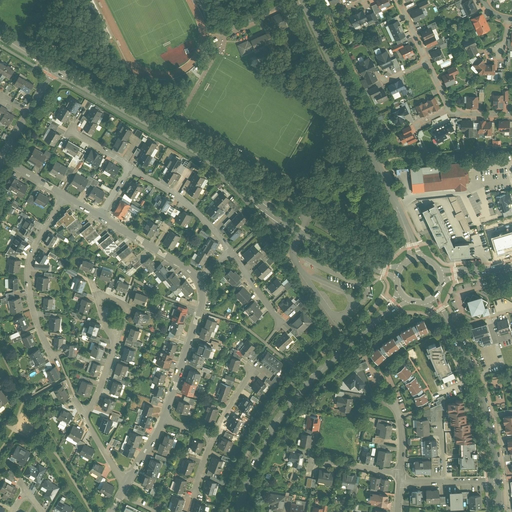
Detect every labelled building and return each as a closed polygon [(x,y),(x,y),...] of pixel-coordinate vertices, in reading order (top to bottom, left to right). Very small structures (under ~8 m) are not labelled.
[(91,0),(88,1),(93,14),(98,11),(93,0),(91,0)] [(387,0),(379,0),(377,1),(378,3),(380,8),(385,6),(386,7),(390,5),(387,0)] [(426,0),(418,4),(420,8),(421,9),(429,5),(426,0)] [(463,0),(460,0),(455,3),(458,9),(461,7),(460,5),(465,2),(463,0)] [(469,0),(465,2),(460,5),(461,7),(462,9),(464,8),(467,14),(462,17),(476,10),(474,5),(473,3),(473,2),(472,2),(471,0),(469,0)] [(378,3),(371,6),(374,12),(375,14),(382,11),(380,8),(378,3)] [(420,8),(411,12),(415,21),(425,17),(421,9),(420,8)] [(361,12),(353,15),(353,16),(349,18),(351,22),(351,23),(352,23),(354,27),(359,25),(360,25),(363,24),(363,23),(365,22),(367,21),(365,16),(363,11),(361,12)] [(374,12),(365,16),(367,21),(365,22),(367,25),(378,20),(375,14),(374,12)] [(282,15),(262,24),(267,34),(268,33),(286,25),(282,15)] [(481,15),(472,19),(472,20),(476,29),(477,29),(478,31),(480,31),(481,33),(482,33),(488,31),(488,30),(487,28),(488,27),(485,20),(484,20),(481,15)] [(250,16),(241,20),(243,24),(252,21),(250,16)] [(399,25),(397,21),(388,25),(395,40),(404,36),(402,32),(403,31),(400,25),(399,25)] [(435,22),(427,26),(428,29),(431,28),(432,30),(438,28),(435,22)] [(428,29),(421,33),(425,40),(424,40),(434,35),(432,30),(431,28),(428,29)] [(267,34),(251,41),(251,42),(247,43),(247,42),(239,46),(242,54),(251,51),(253,51),(252,49),(254,48),(266,43),(270,53),(276,50),(268,33),(267,34)] [(434,35),(424,40),(428,47),(435,44),(437,43),(436,41),(434,36),(434,35)] [(442,38),(436,41),(437,43),(435,44),(436,47),(440,46),(444,43),(442,38)] [(473,38),(463,43),(466,49),(467,49),(468,52),(475,48),(474,46),(476,45),(473,38)] [(293,39),(282,43),(286,51),(296,46),(293,39)] [(401,43),(393,46),(396,51),(400,49),(403,48),(401,43)] [(403,48),(400,49),(405,58),(414,54),(409,45),(403,48)] [(440,49),(431,53),(433,56),(432,57),(433,59),(435,60),(435,61),(444,57),(440,49)] [(388,54),(386,51),(376,55),(378,59),(377,59),(382,69),(393,64),(388,54)] [(475,57),(468,60),(473,65),(478,60),(475,57)] [(481,74),(486,66),(482,63),(483,62),(480,58),(478,60),(473,65),(477,69),(476,69),(481,74)] [(368,59),(359,63),(361,65),(358,66),(363,76),(364,76),(365,79),(361,81),(365,89),(371,86),(370,83),(377,80),(374,74),(372,74),(371,71),(375,69),(371,60),(369,61),(368,59)] [(486,66),(481,74),(482,74),(492,74),(494,74),(494,72),(494,64),(489,64),(489,66),(486,66)] [(11,67),(8,65),(7,66),(3,74),(9,78),(14,70),(10,68),(11,67)] [(455,66),(447,70),(449,74),(451,73),(452,75),(457,73),(455,66)] [(449,74),(447,74),(447,76),(443,78),(445,82),(444,83),(445,85),(446,86),(447,86),(453,83),(452,82),(452,81),(454,80),(453,78),(452,75),(451,73),(449,74)] [(26,80),(19,76),(14,85),(21,89),(26,80)] [(33,85),(26,80),(21,89),(28,93),(31,88),(32,87),(33,85)] [(397,82),(393,85),(392,84),(392,85),(388,86),(392,95),(399,91),(401,95),(406,93),(405,89),(405,88),(401,80),(398,82),(397,82)] [(377,86),(368,90),(372,98),(376,96),(375,94),(380,92),(377,86)] [(380,92),(375,94),(376,96),(379,103),(380,103),(383,102),(383,101),(388,99),(383,90),(380,92)] [(503,96),(496,96),(496,99),(494,101),(494,103),(493,104),(493,106),(494,107),(494,108),(503,108),(503,100),(503,96)] [(477,97),(468,97),(468,101),(467,102),(467,108),(477,108),(477,97)] [(426,103),(430,111),(432,110),(432,111),(439,108),(434,98),(431,100),(428,101),(428,102),(426,102),(426,103)] [(80,104),(71,99),(69,102),(70,103),(67,109),(72,111),(75,113),(77,110),(76,110),(80,104)] [(430,111),(426,103),(424,104),(423,104),(422,103),(422,104),(420,106),(419,105),(416,107),(420,117),(427,113),(427,112),(430,111)] [(67,109),(63,106),(57,116),(62,119),(61,120),(65,123),(72,111),(67,109)] [(401,109),(391,114),(393,117),(392,117),(391,119),(393,122),(394,122),(395,122),(396,125),(404,121),(402,118),(403,116),(408,113),(405,106),(401,108),(401,109)] [(102,113),(92,108),(86,118),(89,119),(96,123),(102,113)] [(11,114),(6,111),(4,114),(0,121),(5,124),(6,123),(9,125),(14,116),(11,114)] [(98,125),(89,119),(87,122),(83,129),(92,134),(98,125)] [(449,121),(443,124),(444,125),(447,132),(450,131),(450,133),(454,131),(449,121)] [(468,121),(467,121),(462,121),(462,131),(463,131),(464,131),(465,131),(469,131),(472,131),(472,129),(472,121),(470,121),(468,121)] [(509,121),(500,121),(499,131),(509,131),(510,131),(510,127),(509,121)] [(132,131),(122,125),(116,136),(119,137),(126,141),(132,131)] [(444,125),(433,130),(436,135),(434,136),(437,142),(443,139),(444,140),(447,138),(446,137),(446,136),(445,133),(447,132),(444,125)] [(142,132),(137,129),(134,135),(139,138),(142,132)] [(411,132),(407,134),(405,129),(402,130),(404,133),(399,135),(403,143),(404,146),(409,144),(416,140),(414,135),(412,136),(411,132)] [(60,135),(51,130),(48,135),(49,135),(46,141),(45,140),(54,146),(60,135)] [(149,136),(142,132),(139,138),(145,142),(147,139),(148,139),(149,136)] [(126,141),(119,137),(113,148),(121,152),(124,147),(125,148),(128,142),(126,141)] [(148,139),(147,139),(145,142),(140,150),(143,151),(150,155),(157,144),(148,139)] [(79,147),(68,141),(64,148),(65,149),(66,148),(69,150),(67,152),(76,158),(80,151),(78,150),(79,147)] [(44,154),(35,149),(31,154),(32,154),(29,158),(36,163),(35,165),(40,167),(45,158),(46,156),(44,154)] [(52,154),(47,151),(44,154),(46,156),(45,158),(49,160),(52,154)] [(95,153),(91,151),(88,156),(86,160),(93,164),(92,166),(96,168),(102,158),(95,154),(95,153)] [(150,155),(143,151),(138,161),(147,167),(153,157),(150,155)] [(88,156),(84,154),(80,160),(80,161),(84,163),(86,160),(88,156)] [(182,162),(174,157),(172,160),(171,159),(166,167),(169,168),(175,172),(180,165),(182,162)] [(109,163),(104,161),(100,167),(105,170),(109,163)] [(67,168),(56,162),(51,171),(57,175),(56,176),(61,179),(64,174),(67,169),(67,168)] [(120,169),(109,162),(109,163),(105,170),(111,174),(110,176),(114,178),(120,169)] [(466,163),(440,166),(440,171),(422,173),(424,191),(466,187),(465,183),(468,183),(466,163)] [(74,170),(68,166),(67,168),(67,169),(64,174),(70,177),(74,170)] [(175,172),(169,168),(163,179),(170,183),(173,178),(175,179),(178,174),(175,172)] [(76,173),(76,174),(75,175),(71,182),(79,187),(78,189),(82,191),(87,183),(88,181),(86,179),(77,174),(76,173)] [(205,178),(195,173),(190,181),(193,183),(200,187),(205,178)] [(18,180),(11,176),(10,177),(11,177),(8,181),(4,188),(10,192),(12,189),(17,192),(16,194),(22,198),(28,187),(17,181),(18,180)] [(132,181),(125,194),(133,198),(137,190),(140,192),(143,188),(132,181)] [(200,187),(193,183),(187,192),(196,198),(202,188),(200,187)] [(105,193),(94,187),(89,196),(99,203),(105,193)] [(222,192),(213,201),(221,209),(227,202),(229,199),(222,192)] [(49,199),(39,193),(34,201),(40,205),(44,207),(46,205),(47,203),(49,199)] [(509,193),(497,197),(501,211),(509,208),(507,202),(511,201),(509,193)] [(454,194),(449,197),(456,213),(454,214),(457,220),(459,219),(465,232),(470,229),(454,194)] [(171,202),(161,196),(156,206),(159,208),(159,209),(160,209),(168,213),(171,206),(169,205),(171,202)] [(238,205),(230,198),(229,199),(227,202),(231,206),(231,207),(233,210),(238,205)] [(142,206),(132,199),(130,202),(140,209),(142,206)] [(128,205),(120,201),(118,205),(117,208),(117,207),(113,213),(122,218),(123,217),(124,218),(125,217),(123,216),(127,210),(129,211),(131,207),(128,205)] [(140,209),(130,202),(128,205),(131,207),(138,212),(140,209)] [(214,203),(207,211),(215,219),(219,214),(223,210),(221,209),(215,203),(214,203)] [(446,250),(453,246),(449,238),(450,237),(434,203),(427,206),(428,207),(422,210),(430,229),(439,246),(443,244),(446,250)] [(191,216),(184,211),(182,214),(180,213),(181,212),(178,210),(176,214),(179,216),(175,221),(183,225),(185,222),(187,223),(191,216)] [(70,215),(67,211),(64,213),(65,214),(59,219),(60,219),(56,222),(57,223),(59,226),(63,223),(66,227),(76,218),(72,213),(70,215)] [(240,212),(237,216),(235,218),(232,221),(232,222),(235,224),(240,229),(245,223),(244,222),(247,219),(248,220),(240,212)] [(76,218),(66,227),(71,232),(81,223),(76,218)] [(229,219),(224,224),(227,227),(232,222),(232,221),(229,219)] [(35,225),(26,220),(20,231),(28,236),(35,225)] [(149,220),(143,231),(151,236),(154,231),(157,225),(149,220)] [(83,226),(78,230),(85,238),(95,230),(91,225),(91,224),(88,221),(83,226)] [(81,223),(71,232),(73,234),(78,230),(83,226),(81,223)] [(170,226),(166,224),(162,231),(166,233),(170,226)] [(240,229),(235,224),(228,230),(236,238),(242,232),(240,229)] [(211,235),(201,229),(199,234),(202,236),(202,234),(208,238),(210,235),(211,235)] [(95,230),(85,238),(92,245),(97,241),(101,237),(99,234),(98,234),(95,230)] [(511,230),(492,236),(497,254),(511,249),(511,230)] [(171,231),(164,243),(169,246),(170,245),(173,247),(180,237),(171,231)] [(57,238),(50,233),(44,243),(51,247),(57,238)] [(105,239),(99,243),(104,249),(114,240),(110,235),(105,239)] [(21,238),(17,236),(17,237),(14,243),(16,244),(13,248),(21,253),(21,252),(20,252),(26,242),(27,243),(27,242),(21,238)] [(219,244),(209,238),(210,239),(207,245),(206,244),(205,244),(215,250),(219,244)] [(114,240),(104,249),(108,254),(113,249),(118,245),(114,240)] [(454,245),(453,246),(446,250),(450,258),(456,257),(469,256),(468,243),(454,244),(454,245)] [(215,250),(205,244),(202,250),(209,254),(211,256),(215,250)] [(123,250),(118,254),(122,260),(132,251),(128,246),(123,250)] [(254,246),(245,255),(249,259),(247,261),(251,265),(261,256),(262,254),(261,253),(258,250),(257,251),(253,247),(254,246)] [(268,247),(261,253),(262,254),(261,256),(263,258),(269,253),(272,250),(268,247)] [(202,250),(200,249),(194,260),(202,265),(206,259),(206,260),(209,254),(202,250)] [(136,257),(132,251),(122,260),(126,265),(136,257)] [(41,252),(36,260),(43,265),(44,263),(48,256),(41,252)] [(269,253),(263,258),(266,262),(272,256),(269,253)] [(136,257),(126,265),(129,268),(139,259),(136,257)] [(152,260),(150,257),(143,263),(150,272),(153,270),(157,267),(154,262),(154,263),(152,260)] [(9,259),(8,263),(9,263),(8,271),(15,272),(19,272),(20,260),(16,260),(9,259)] [(46,265),(44,263),(43,265),(36,260),(35,262),(35,264),(34,269),(48,270),(49,265),(46,265)] [(93,263),(82,260),(82,262),(81,262),(79,268),(84,269),(86,270),(86,268),(89,269),(88,271),(91,272),(92,269),(92,267),(93,263)] [(264,262),(261,266),(255,271),(254,272),(262,279),(263,278),(266,275),(271,270),(264,262)] [(157,267),(153,270),(155,272),(162,267),(160,264),(157,267)] [(162,267),(155,272),(162,281),(165,278),(170,275),(163,266),(162,267)] [(112,272),(106,270),(106,271),(102,269),(99,277),(107,279),(106,280),(109,281),(112,272)] [(233,273),(230,270),(224,277),(232,285),(239,279),(240,278),(235,272),(233,273)] [(182,283),(175,274),(175,275),(173,272),(170,275),(165,278),(171,285),(169,287),(173,291),(179,286),(182,283)] [(48,278),(38,277),(39,278),(38,285),(37,285),(37,289),(47,290),(47,289),(46,289),(47,282),(48,283),(48,278)] [(18,278),(9,278),(9,288),(13,288),(13,289),(18,289),(18,278)] [(85,281),(77,278),(73,288),(81,292),(85,281)] [(239,279),(232,285),(235,288),(241,282),(239,279)] [(277,279),(268,288),(269,287),(271,290),(271,291),(276,296),(279,292),(282,289),(282,290),(284,288),(285,287),(284,286),(277,279)] [(128,285),(118,281),(116,289),(120,290),(120,291),(122,292),(123,291),(126,292),(128,285)] [(193,290),(185,281),(182,283),(179,286),(173,291),(176,295),(182,291),(186,296),(193,290)] [(241,282),(235,287),(239,291),(243,287),(243,288),(245,287),(241,282)] [(243,288),(243,287),(239,291),(235,295),(243,304),(251,296),(243,288)] [(136,293),(135,295),(133,300),(136,301),(136,302),(143,304),(143,305),(144,305),(145,302),(147,296),(136,293)] [(479,297),(473,294),(470,298),(470,299),(469,299),(467,298),(466,300),(465,302),(467,303),(468,304),(467,304),(464,309),(471,312),(472,313),(479,317),(482,312),(481,311),(482,311),(483,314),(487,312),(488,312),(488,311),(487,307),(484,307),(485,306),(487,302),(481,298),(480,297),(479,297)] [(293,303),(296,306),(295,307),(298,310),(299,309),(305,304),(300,297),(293,303)] [(15,299),(9,300),(9,301),(11,308),(10,308),(11,313),(22,310),(20,303),(21,302),(20,298),(15,299)] [(53,299),(44,298),(44,308),(52,309),(53,299)] [(91,302),(82,298),(82,299),(83,299),(79,310),(88,313),(91,302)] [(289,299),(280,307),(287,314),(295,307),(296,306),(293,303),(289,299)] [(249,307),(246,310),(250,315),(257,308),(259,307),(254,302),(249,307)] [(305,304),(299,309),(303,313),(308,309),(305,304)] [(262,313),(257,308),(250,315),(249,316),(254,321),(262,313)] [(180,311),(175,309),(177,310),(174,316),(173,316),(171,320),(173,321),(182,324),(185,313),(180,311)] [(144,314),(137,311),(133,321),(141,323),(143,319),(147,320),(149,316),(144,314)] [(303,313),(289,325),(293,329),(298,334),(299,335),(303,331),(301,329),(310,321),(307,318),(307,317),(303,313)] [(23,316),(14,320),(15,325),(17,324),(19,330),(27,327),(23,316)] [(55,318),(50,317),(49,329),(59,330),(60,318),(55,318)] [(382,317),(371,325),(373,327),(384,319),(382,317)] [(207,319),(204,328),(211,330),(213,331),(216,322),(208,319),(207,319)] [(508,319),(497,323),(500,331),(506,330),(506,331),(511,330),(510,326),(510,325),(509,325),(508,319)] [(424,320),(416,323),(421,334),(428,331),(424,320)] [(173,325),(171,332),(174,333),(180,335),(184,324),(182,324),(173,321),(172,325),(173,325)] [(99,324),(91,322),(87,334),(95,337),(95,336),(99,324)] [(489,331),(485,332),(484,333),(482,331),(481,325),(469,329),(473,341),(476,340),(477,340),(476,342),(479,344),(480,342),(482,346),(492,343),(489,331)] [(396,335),(397,337),(401,344),(402,346),(403,345),(402,343),(404,342),(405,343),(417,335),(412,326),(400,333),(401,335),(400,336),(398,334),(396,335)] [(203,327),(199,337),(208,340),(211,330),(204,328),(203,327)] [(139,331),(131,328),(128,338),(134,340),(136,341),(136,340),(139,331)] [(290,337),(286,333),(275,344),(282,351),(286,348),(285,347),(292,340),(290,337)] [(31,335),(24,338),(26,343),(25,343),(27,347),(35,343),(31,335)] [(63,338),(55,337),(54,347),(62,348),(62,344),(63,338)] [(382,346),(388,354),(399,346),(401,344),(397,337),(394,339),(393,337),(381,345),(382,346)] [(255,347),(247,341),(244,344),(245,346),(241,352),(247,357),(249,353),(253,350),(255,347)] [(177,345),(168,342),(164,352),(173,355),(177,345)] [(211,347),(199,343),(196,353),(204,356),(208,357),(211,347)] [(435,343),(427,346),(429,351),(428,352),(437,373),(438,372),(440,376),(447,373),(447,372),(451,370),(447,360),(446,361),(443,353),(439,343),(435,345),(435,343)] [(73,346),(62,344),(62,348),(63,348),(66,352),(66,354),(72,355),(73,346)] [(98,346),(94,344),(90,355),(100,358),(102,354),(102,353),(104,348),(98,346)] [(380,350),(385,356),(388,354),(382,346),(380,347),(381,349),(380,350)] [(134,350),(125,347),(122,357),(130,360),(132,356),(134,350)] [(378,348),(369,355),(375,362),(376,361),(375,360),(376,360),(379,362),(385,356),(380,350),(378,348)] [(38,350),(29,355),(35,365),(36,365),(44,360),(38,350)] [(253,360),(258,354),(253,350),(249,353),(252,356),(250,358),(253,360)] [(164,352),(161,351),(160,354),(159,354),(157,360),(158,360),(157,363),(164,366),(168,367),(169,367),(170,361),(171,361),(172,358),(171,358),(173,355),(164,352)] [(232,357),(240,360),(242,358),(234,352),(232,357)] [(264,356),(260,362),(275,373),(282,364),(267,352),(264,356)] [(196,353),(194,353),(190,363),(201,367),(204,356),(196,353)] [(232,357),(228,368),(236,371),(240,360),(232,357)] [(366,361),(360,364),(363,370),(369,367),(366,361)] [(100,365),(94,362),(90,373),(97,375),(100,365)] [(120,363),(118,362),(115,372),(123,375),(124,376),(127,366),(126,365),(120,363)] [(360,364),(355,366),(357,372),(363,370),(360,364)] [(412,373),(404,365),(398,370),(398,371),(399,370),(400,371),(397,373),(403,380),(410,375),(412,373)] [(55,367),(50,369),(50,368),(46,370),(49,376),(48,377),(50,381),(60,376),(58,372),(55,367)] [(200,373),(190,370),(186,381),(196,385),(200,373)] [(165,375),(156,372),(152,383),(155,384),(162,386),(165,375)] [(355,373),(344,383),(350,390),(354,386),(356,389),(363,383),(355,373)] [(271,381),(273,383),(276,386),(282,378),(277,374),(271,381)] [(453,374),(442,379),(444,383),(455,378),(453,374)] [(414,377),(405,383),(412,394),(421,389),(422,388),(414,377)] [(254,384),(251,388),(260,395),(263,391),(262,390),(266,385),(258,379),(255,384),(254,384)] [(88,382),(83,380),(79,391),(85,393),(85,394),(89,396),(93,384),(88,382)] [(119,383),(114,381),(110,392),(119,395),(122,384),(119,383)] [(185,381),(182,392),(192,396),(196,385),(186,381),(185,381)] [(225,384),(220,383),(217,391),(220,392),(218,399),(226,402),(231,386),(225,384)] [(162,386),(155,384),(152,393),(160,396),(164,386),(162,386)] [(62,386),(54,391),(60,402),(69,397),(63,387),(62,386)] [(422,393),(414,396),(417,405),(427,400),(424,392),(422,393)] [(354,397),(339,394),(336,405),(339,406),(338,410),(351,413),(354,397)] [(443,396),(437,399),(438,401),(436,402),(437,405),(444,402),(445,402),(443,396)] [(253,402),(244,397),(238,407),(246,413),(253,402)] [(114,401),(105,398),(102,409),(111,412),(114,401)] [(182,402),(180,401),(176,410),(190,415),(192,411),(188,410),(189,404),(188,404),(182,402)] [(451,414),(457,413),(457,410),(463,410),(462,401),(452,401),(452,404),(447,404),(447,405),(448,405),(448,411),(447,411),(449,411),(449,414),(451,414)] [(437,405),(430,408),(431,420),(431,423),(437,422),(437,410),(445,410),(444,402),(437,405)] [(153,407),(145,404),(142,414),(143,414),(150,416),(153,407)] [(214,408),(207,406),(205,410),(208,411),(205,419),(214,422),(218,409),(214,408)] [(72,415),(62,410),(57,419),(62,421),(63,419),(68,422),(72,415)] [(120,414),(112,412),(109,420),(112,421),(117,422),(120,414)] [(457,413),(451,414),(451,423),(454,423),(465,422),(465,413),(457,413)] [(140,424),(148,427),(150,423),(150,424),(151,421),(151,420),(152,417),(150,416),(143,414),(140,424)] [(241,414),(239,419),(243,422),(246,423),(248,418),(241,414)] [(239,419),(233,416),(227,428),(236,432),(239,425),(241,426),(243,422),(239,419)] [(317,418),(309,417),(308,420),(307,424),(308,424),(307,428),(315,429),(317,428),(318,419),(317,418)] [(109,420),(103,418),(99,429),(104,430),(108,431),(112,421),(109,420)] [(391,425),(378,422),(377,427),(381,428),(380,436),(389,438),(390,431),(390,428),(391,428),(391,425)] [(457,433),(463,433),(463,429),(468,429),(468,422),(465,422),(454,423),(455,433),(457,433)] [(77,442),(78,442),(79,440),(83,432),(73,426),(68,435),(74,438),(74,440),(77,442)] [(141,436),(131,432),(127,443),(135,446),(137,447),(141,436)] [(226,432),(223,437),(230,440),(232,435),(226,432)] [(463,433),(457,433),(457,442),(458,442),(470,442),(470,433),(463,433)] [(307,435),(307,436),(302,435),(301,441),(302,441),(301,445),(305,446),(305,447),(310,448),(311,447),(311,445),(310,444),(311,436),(307,435)] [(165,436),(162,444),(169,446),(171,447),(173,439),(165,436)] [(223,437),(222,437),(220,442),(217,447),(226,451),(228,447),(229,447),(232,441),(230,440),(223,437)] [(203,443),(194,439),(192,443),(194,444),(192,448),(192,449),(197,451),(199,452),(203,443)] [(475,449),(475,442),(470,442),(458,442),(458,454),(461,454),(461,455),(458,455),(458,461),(459,461),(460,470),(477,469),(476,457),(473,457),(473,455),(477,455),(477,451),(473,451),(473,449),(475,449)] [(127,443),(126,443),(123,454),(132,457),(135,446),(127,443)] [(160,443),(157,451),(166,454),(169,446),(162,444),(160,443)] [(80,450),(79,453),(89,459),(94,450),(84,445),(83,445),(80,450)] [(30,453),(18,446),(13,455),(20,460),(19,463),(23,465),(30,453)] [(362,451),(361,460),(369,462),(370,452),(362,451)] [(391,453),(380,451),(379,459),(378,458),(377,463),(389,465),(388,465),(389,460),(390,460),(391,453)] [(295,453),(291,453),(291,454),(290,454),(289,455),(288,457),(289,458),(290,459),(290,460),(292,461),(293,463),(293,465),(301,466),(303,455),(295,453)] [(222,460),(213,457),(208,469),(219,474),(221,468),(220,467),(221,467),(219,466),(222,460)] [(194,462),(185,459),(182,466),(181,465),(179,470),(190,474),(194,462)] [(148,469),(147,474),(155,477),(156,477),(160,463),(161,463),(154,461),(151,460),(148,469)] [(430,461),(415,461),(415,473),(430,473),(430,461)] [(94,463),(90,470),(98,475),(99,476),(104,468),(94,463)] [(36,470),(29,467),(25,475),(37,482),(38,482),(45,469),(39,465),(36,470)] [(16,473),(9,470),(7,475),(13,479),(16,473)] [(333,473),(320,471),(318,480),(326,482),(325,484),(331,485),(333,473)] [(147,474),(145,473),(141,484),(151,488),(155,477),(147,474)] [(355,476),(344,474),(342,485),(342,484),(347,484),(346,487),(353,489),(354,484),(354,483),(355,476)] [(373,477),(372,476),(371,477),(370,484),(371,485),(370,490),(377,491),(378,485),(379,478),(373,477)] [(186,481),(177,477),(175,482),(177,482),(174,490),(182,493),(186,481)] [(103,478),(100,483),(97,488),(100,489),(104,482),(106,479),(103,478)] [(388,479),(382,478),(381,486),(380,488),(383,489),(385,490),(386,489),(387,489),(387,487),(389,485),(388,484),(388,479)] [(59,488),(46,480),(42,486),(48,489),(47,491),(44,496),(52,500),(59,488)] [(209,481),(207,480),(203,492),(211,494),(213,487),(215,487),(217,483),(209,481)] [(17,489),(5,482),(0,490),(12,497),(17,489)] [(101,494),(108,499),(114,488),(104,482),(100,489),(100,490),(102,492),(101,494)] [(420,491),(412,491),(412,495),(410,495),(410,502),(412,502),(412,503),(420,502),(420,491)] [(431,491),(426,491),(426,501),(431,501),(431,502),(439,502),(438,497),(438,495),(438,491),(431,491)] [(461,493),(457,494),(457,492),(449,493),(449,496),(450,507),(462,506),(461,493)] [(376,494),(373,493),(373,494),(371,503),(384,505),(386,506),(386,505),(386,503),(386,501),(387,501),(387,496),(376,494)] [(285,496),(271,494),(270,503),(273,504),(272,509),(278,511),(282,511),(284,500),(285,496)] [(179,511),(184,500),(173,496),(171,501),(174,502),(171,510),(176,511),(179,511)] [(480,496),(469,496),(469,498),(470,508),(481,508),(480,496)] [(64,503),(60,500),(56,507),(64,511),(63,511),(69,511),(71,508),(64,504),(64,503)] [(301,506),(296,505),(296,504),(291,503),(292,502),(291,502),(289,511),(302,511),(303,510),(303,506),(301,506)] [(205,506),(195,503),(192,511),(205,511),(206,511),(204,510),(205,506)]
